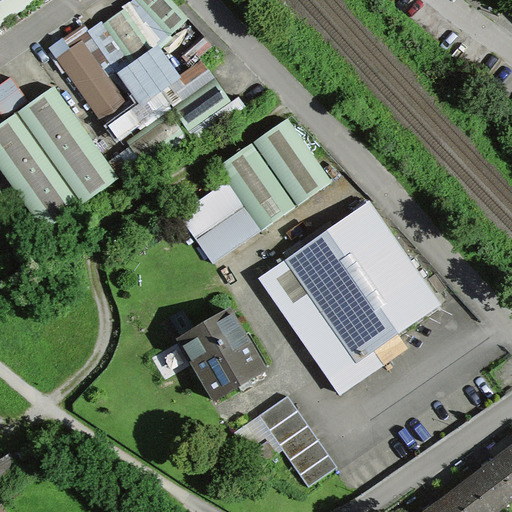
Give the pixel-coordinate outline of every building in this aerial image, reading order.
[(288,120),(255,142),(299,204),(331,182),(288,120)] [(295,207),(251,144),(218,167),(228,181),(262,230),(295,207)] [(262,230),(228,181),(179,215),(214,264),(262,230)] [(438,305),(370,206),(262,280),(286,315),(313,297),(357,361),(373,350),(438,305)] [(382,364),(373,350),(357,361),(313,297),(286,315),(285,316),(329,378),(338,372),(348,386),(339,392),(340,393),(382,364)] [(229,311),(180,340),(181,341),(179,343),(192,364),(193,363),(216,401),(265,371),(229,311)] [(288,396),(259,416),(309,487),(338,467),(288,396)] [(267,442),(243,460),(252,472),(276,455),(267,442)] [(511,448),(496,461),(511,482),(511,448)] [(511,482),(496,461),(466,484),(487,511),(494,511),(511,499),(511,482)] [(487,511),(466,484),(439,504),(445,511),(487,511)]
